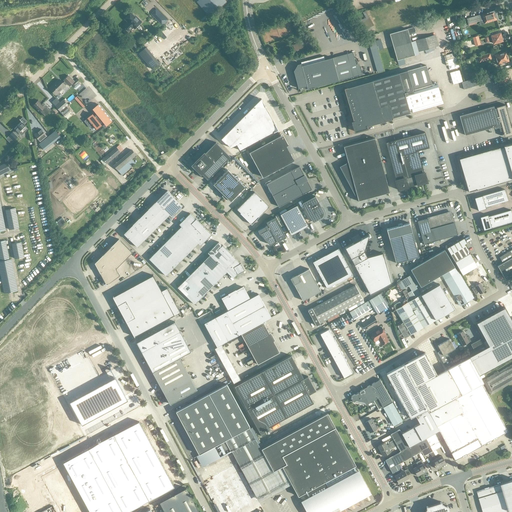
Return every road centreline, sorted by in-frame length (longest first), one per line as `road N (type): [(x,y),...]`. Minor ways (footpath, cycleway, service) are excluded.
road 1 (residential): [(71,262),(190,478)]
road 2 (residential): [(348,222),(458,194),(503,290)]
road 3 (unclassified): [(334,395),(503,290)]
road 4 (residential): [(348,222),(266,66)]
road 5 (residential): [(161,171),(61,49)]
road 6 (residential): [(334,395),(264,268)]
road 7 (residential): [(264,268),(167,165)]
road 8 (residential): [(266,66),(167,165)]
road 9 (residential): [(161,171),(71,262)]
road 10 (unknown): [(143,257),(172,286),(229,226)]
road 11 (unknown): [(156,416),(206,387),(189,324)]
road 12 (unclassified): [(392,501),(334,395)]
